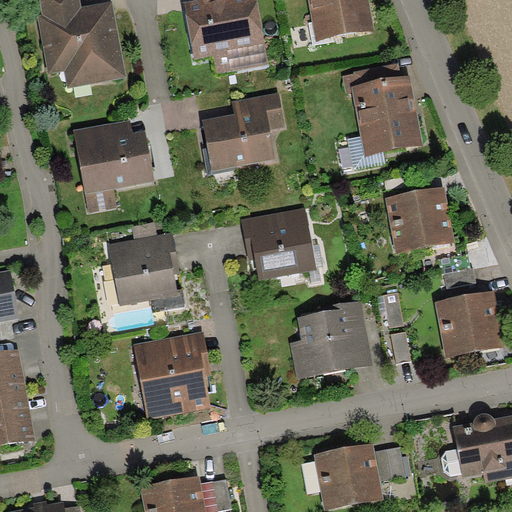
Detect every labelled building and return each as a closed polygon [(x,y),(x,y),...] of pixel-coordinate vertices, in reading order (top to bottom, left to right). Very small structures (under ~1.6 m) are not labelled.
[(39,0),(42,15),(81,8),(79,0),(39,0)] [(203,1),(184,4),(195,61),(215,57),(218,75),(269,65),(256,0),(234,0),(204,6),(203,1)] [(308,0),(316,43),(376,32),(369,0),(308,0)] [(112,2),(81,8),(42,15),(37,16),(48,75),(64,72),(68,90),(127,79),(112,2)] [(352,88),(401,79),(398,64),(354,72),(354,75),(343,77),(346,95),(353,93),(352,88)] [(401,79),(352,88),(353,93),(365,158),(424,147),(411,77),(401,79)] [(280,94),(233,102),(235,116),(203,121),(212,172),(275,161),(270,128),(286,126),(280,94)] [(130,120),(74,131),(89,214),(117,208),(114,191),(155,183),(146,132),(133,134),(130,120)] [(386,199),(396,255),(455,244),(445,188),(386,199)] [(306,209),(242,220),(248,255),(254,254),(259,282),(317,271),(306,209)] [(135,240),(157,236),(155,223),(133,227),(135,240)] [(135,240),(109,245),(120,308),(150,302),(152,314),(186,308),(183,291),(178,292),(173,262),(178,261),(173,234),(157,236),(135,240)] [(468,255),(439,260),(442,275),(444,274),(471,269),(468,255)] [(474,269),(471,269),(444,274),(447,289),(476,284),(474,269)] [(0,323),(11,322),(19,320),(11,272),(0,273),(0,323)] [(493,293),(435,303),(445,359),(503,349),(493,293)] [(399,294),(384,296),(390,329),(404,327),(399,294)] [(302,341),(290,343),(297,381),(374,365),(361,301),(325,308),(326,313),(298,319),(302,341)] [(0,340),(14,338),(11,322),(0,323),(0,340)] [(205,332),(134,345),(148,421),(213,410),(204,364),(210,362),(205,332)] [(407,332),(391,335),(397,366),(413,363),(407,332)] [(0,401),(28,397),(19,350),(0,353),(0,401)] [(28,397),(0,401),(0,448),(37,441),(28,397)] [(474,424),(454,429),(464,479),(483,475),(485,484),(511,478),(511,416),(495,420),(494,419),(492,418),(490,417),(488,416),(486,416),(482,416),(480,417),(476,420),(475,422),(474,423),(474,424)] [(314,456),(325,511),(384,500),(380,482),(375,452),(373,445),(314,456)] [(400,448),(375,452),(380,482),(406,477),(400,448)] [(200,478),(142,488),(145,511),(215,511),(210,483),(201,485),(200,478)] [(210,483),(215,511),(218,511),(232,509),(227,480),(210,483)] [(34,509),(13,511),(66,511),(66,509),(65,503),(48,506),(47,502),(34,504),(34,509)]
